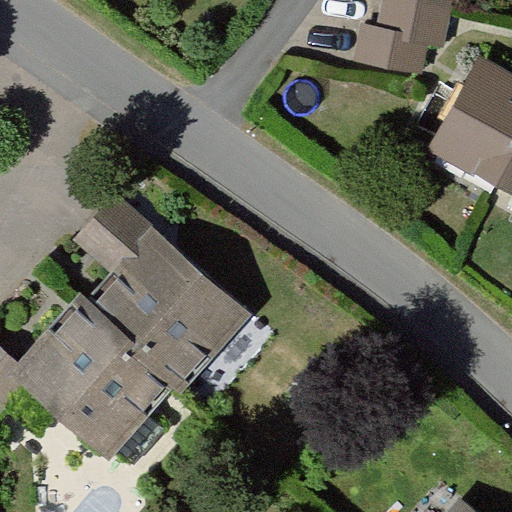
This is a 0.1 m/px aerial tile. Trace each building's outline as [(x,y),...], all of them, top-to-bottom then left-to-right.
[(357,18),(352,59),(413,66),(416,39),(441,42),(446,0),(380,0),(378,21),(357,18)] [(511,73),(474,53),(424,146),(511,192),(511,73)] [(74,292),(170,378),(177,383),(242,309),(139,219),(74,292)] [(0,347),(0,407),(25,380),(105,452),(170,378),(74,292),(13,359),(0,347)] [(429,511),(476,511),(450,489),(429,511)]
